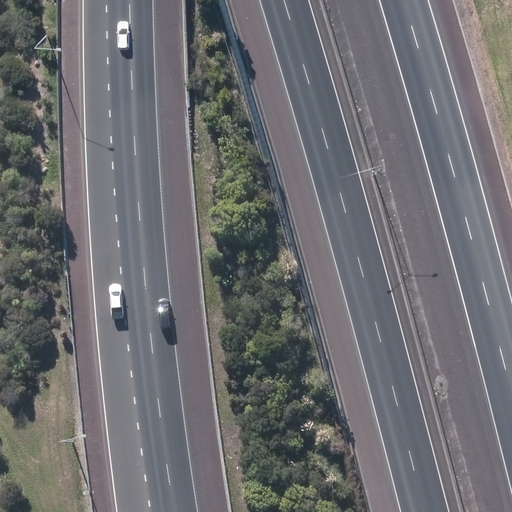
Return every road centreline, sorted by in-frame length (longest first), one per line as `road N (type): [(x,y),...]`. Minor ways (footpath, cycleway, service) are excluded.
road 1 (motorway): [(418,511),(283,0)]
road 2 (motorway): [(174,511),(123,130),(121,0)]
road 3 (motorway): [(133,511),(98,160),(116,0)]
road 4 (motorway): [(403,0),(511,396)]
